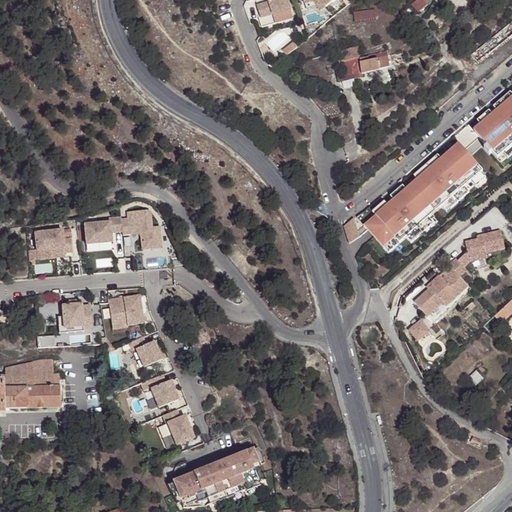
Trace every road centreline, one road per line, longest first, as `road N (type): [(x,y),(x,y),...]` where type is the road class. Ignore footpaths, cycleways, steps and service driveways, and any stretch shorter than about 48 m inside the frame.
road 1 (residential): [(334,331),(303,217),(280,181),(141,77),(122,48),(109,0)]
road 2 (residential): [(0,90),(51,175),(88,194),(142,185),(165,194),(265,315)]
road 3 (unknown): [(358,306),(375,306),(446,411),(504,449),(510,495)]
road 4 (residential): [(237,0),(256,55),(319,115),(335,217)]
road 5 (residential): [(511,69),(335,217)]
road 6 (residential): [(372,511),(369,460),(334,331)]
road 7 (residential): [(154,278),(206,433)]
road 8 (residential): [(0,291),(154,278)]
road 9 (residential): [(335,217),(360,292),(352,317),(334,331)]
road 10 (residential): [(154,278),(182,277),(232,313),(265,315)]
